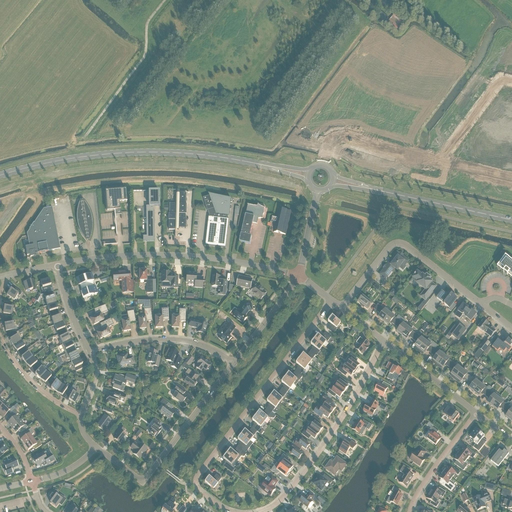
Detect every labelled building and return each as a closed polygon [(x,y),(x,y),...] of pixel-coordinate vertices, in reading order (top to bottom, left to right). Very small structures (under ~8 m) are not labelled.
[(381,10),(377,15),(384,21),(389,16),(381,10)] [(403,20),(395,13),(392,17),(390,19),(387,22),(395,29),(403,20)] [(352,61),(315,110),(332,123),(342,126),(377,80),(352,61)] [(107,211),(115,211),(115,210),(120,210),(119,202),(127,202),(126,190),(105,191),(107,211)] [(189,193),(179,193),(179,190),(168,190),(176,191),(175,204),(169,204),(169,213),(168,213),(168,220),(169,220),(168,230),(175,230),(175,237),(175,230),(178,230),(178,228),(185,228),(186,218),(185,218),(185,214),(186,214),(186,204),(185,204),(186,193),(189,193)] [(143,242),(154,241),(154,206),(159,206),(159,191),(149,191),(149,206),(146,206),(146,236),(143,236),(143,242)] [(222,199),(212,198),(211,195),(203,198),(207,211),(208,210),(209,213),(210,213),(210,217),(209,217),(205,245),(225,247),(228,219),(227,219),(228,215),(229,215),(231,199),(222,198),(222,199)] [(87,241),(89,241),(89,239),(90,238),(90,237),(91,236),(91,235),(91,233),(92,232),(92,231),(92,229),(92,228),(92,227),(92,226),(92,224),(92,223),(92,222),(92,220),(92,219),(92,218),(91,217),(91,215),(91,214),(90,213),(90,212),(89,210),(89,209),(88,208),(88,207),(87,206),(86,205),(86,203),(85,202),(84,201),(83,200),(82,199),(80,200),(80,201),(79,202),(79,203),(78,204),(78,206),(78,207),(77,208),(77,209),(77,211),(77,212),(77,213),(77,214),(77,216),(77,217),(77,218),(77,219),(77,221),(77,222),(77,223),(78,224),(78,226),(78,227),(79,228),(79,229),(80,230),(80,232),(81,233),(81,234),(82,235),(83,236),(83,237),(84,238),(85,239),(87,241)] [(262,207),(261,206),(259,205),(258,204),(258,205),(256,206),(247,204),(247,205),(248,205),(246,215),(245,214),(239,242),(250,244),(252,236),(250,236),(253,223),(257,224),(258,219),(263,219),(263,218),(262,218),(263,214),(264,214),(264,213),(264,212),(264,211),(264,208),(265,208),(264,208),(263,207),(262,207)] [(29,243),(25,244),(27,258),(36,257),(35,254),(39,253),(39,254),(41,253),(40,253),(46,252),(48,252),(48,251),(54,250),(60,249),(59,245),(54,218),(54,216),(52,207),(43,209),(34,223),(33,223),(33,224),(31,228),(30,228),(29,229),(30,230),(27,234),(29,243)] [(285,234),(290,211),(278,209),(276,218),(271,217),(270,221),(275,223),(273,232),(285,234)] [(391,260),(397,265),(403,270),(406,266),(405,266),(409,261),(397,252),(391,260)] [(511,261),(509,259),(509,258),(505,256),(503,259),(497,267),(503,272),(507,275),(511,278),(511,261)] [(386,279),(397,265),(391,260),(380,274),(386,279)] [(146,280),(146,270),(139,270),(139,281),(144,281),(144,284),(146,284),(147,293),(156,293),(156,280),(146,280)] [(130,281),(129,272),(113,274),(113,282),(122,281),(123,293),(134,292),(133,281),(130,281)] [(169,272),(162,272),(162,288),(177,288),(178,276),(171,275),(171,276),(169,276),(169,272)] [(422,276),(417,272),(415,274),(414,275),(414,276),(413,278),(417,281),(416,283),(425,290),(420,296),(425,299),(425,300),(427,298),(436,286),(431,283),(432,282),(429,280),(430,278),(426,275),(425,277),(422,275),(422,276)] [(81,287),(93,283),(92,281),(94,280),(91,273),(76,278),(78,285),(80,285),(81,287)] [(202,288),(203,278),(196,277),(196,273),(187,273),(186,283),(195,284),(194,288),(202,288)] [(225,295),(227,284),(220,283),(220,276),(213,275),(212,286),(219,287),(218,294),(225,295)] [(252,285),(251,284),(252,279),(239,277),(237,285),(250,288),(251,287),(254,288),(252,292),(261,299),(264,296),(266,294),(266,293),(265,292),(264,290),(263,291),(256,286),(255,286),(255,285),(253,284),(252,285)] [(36,290),(33,279),(30,280),(30,281),(23,283),(26,291),(32,290),(33,291),(36,290)] [(51,285),(49,279),(40,281),(42,288),(41,288),(42,292),(53,289),(52,285),(51,285)] [(93,283),(81,287),(82,290),(81,290),(82,293),(81,293),(83,299),(86,298),(86,297),(98,293),(96,286),(94,286),(93,283)] [(19,296),(22,293),(12,286),(10,289),(11,290),(7,295),(14,300),(18,295),(19,296)] [(447,295),(442,291),(440,294),(438,293),(437,295),(438,296),(436,298),(442,302),(444,304),(449,308),(448,309),(451,312),(456,305),(453,303),(457,299),(451,295),(449,298),(447,296),(447,295)] [(47,306),(56,303),(54,297),(55,297),(54,293),(44,296),(47,306)] [(368,309),(372,304),(363,296),(358,302),(362,305),(361,306),(364,308),(364,307),(368,309)] [(151,309),(150,301),(137,301),(138,306),(143,305),(145,317),(138,318),(140,329),(141,329),(142,330),(143,330),(144,330),(145,329),(146,328),(146,322),(152,321),(151,309)] [(14,309),(15,305),(4,303),(3,307),(4,307),(3,314),(12,315),(13,309),(14,309)] [(50,316),(59,313),(58,309),(56,303),(47,306),(50,316)] [(245,316),(249,311),(252,311),(252,304),(245,305),(240,312),(238,310),(234,316),(240,321),(241,320),(243,323),(247,318),(245,316)] [(471,311),(467,309),(468,308),(463,304),(455,315),(459,319),(464,314),(467,316),(466,317),(471,321),(476,314),(472,310),(471,311)] [(96,316),(90,319),(93,325),(103,320),(101,315),(108,312),(105,305),(94,310),(96,316)] [(383,322),(390,313),(384,309),(381,306),(377,311),(381,315),(379,318),(383,322)] [(155,328),(162,328),(162,321),(169,321),(168,308),(161,309),(162,316),(155,317),(155,328)] [(185,322),(186,310),(179,309),(179,317),(172,316),(171,328),(178,328),(179,321),(185,322)] [(122,325),(120,325),(121,331),(123,330),(123,332),(130,330),(129,324),(136,323),(133,311),(127,312),(127,315),(121,316),(122,320),(121,321),(122,325)] [(54,325),(62,322),(60,316),(61,316),(59,313),(50,316),(54,325)] [(395,325),(401,317),(398,315),(396,318),(390,313),(383,322),(388,325),(391,322),(395,325)] [(333,334),(337,329),(337,328),(341,322),(333,316),(328,322),(331,324),(327,329),(333,334)] [(402,336),(408,328),(403,324),(406,321),(401,317),(395,325),(399,329),(397,332),(402,336)] [(14,330),(13,323),(15,323),(14,319),(3,322),(3,325),(4,325),(6,332),(14,330)] [(100,339),(110,334),(107,328),(114,325),(111,319),(100,324),(103,330),(97,333),(100,339)] [(200,322),(190,320),(189,326),(198,329),(197,332),(204,334),(207,324),(200,322)] [(491,337),(496,331),(489,325),(489,324),(483,320),(477,328),(483,332),(484,332),(491,337)] [(58,335),(67,331),(65,328),(62,322),(54,325),(58,335)] [(229,336),(236,327),(230,323),(224,331),(223,331),(218,338),(222,341),(222,340),(227,344),(232,338),(229,336)] [(467,329),(460,324),(458,327),(454,325),(447,335),(451,338),(452,336),(458,341),(467,329)] [(413,340),(417,335),(408,328),(402,336),(406,339),(409,336),(413,340)] [(62,345),(70,341),(67,335),(68,334),(67,331),(58,335),(62,345)] [(13,346),(21,341),(16,333),(7,338),(9,341),(10,341),(13,346)] [(314,340),(323,346),(326,341),(327,342),(331,337),(325,333),(321,337),(318,335),(314,340)] [(419,351),(426,342),(417,335),(413,340),(417,343),(415,346),(416,347),(415,348),(419,351)] [(366,342),(360,337),(356,343),(359,345),(356,349),(362,354),(364,352),(365,353),(369,347),(368,347),(369,345),(368,344),(369,343),(366,341),(366,342)] [(431,354),(435,349),(431,345),(433,343),(428,339),(426,342),(419,351),(422,354),(423,353),(424,354),(427,350),(431,354)] [(484,352),(490,343),(485,339),(478,348),(479,349),(478,350),(482,353),(483,352),(484,352)] [(510,341),(509,341),(510,340),(508,339),(505,343),(504,343),(503,344),(498,339),(492,347),(498,351),(499,349),(504,353),(506,349),(509,352),(511,347),(511,341),(510,341)] [(319,351),(323,346),(314,340),(311,344),(314,347),(310,352),(315,355),(316,356),(320,351),(319,351)] [(18,356),(26,350),(21,341),(13,346),(17,352),(16,352),(18,356)] [(65,354),(76,349),(74,346),(73,346),(70,341),(62,345),(61,345),(65,354)] [(437,365),(444,356),(440,352),(440,351),(436,348),(435,349),(431,354),(436,357),(433,360),(434,361),(433,363),(437,365)] [(71,362),(79,358),(76,353),(77,352),(76,349),(65,354),(67,359),(70,359),(71,362)] [(26,363),(32,358),(26,350),(18,356),(21,359),(22,358),(26,363)] [(170,350),(166,360),(173,363),(172,367),(177,369),(180,362),(181,360),(176,357),(178,353),(170,350)] [(158,367),(160,357),(157,357),(158,352),(150,351),(147,362),(152,363),(152,366),(158,367)] [(312,360),(315,355),(310,352),(307,356),(304,354),(300,359),(308,365),(312,360)] [(351,354),(345,363),(347,364),(356,372),(359,368),(358,368),(359,365),(355,362),(357,359),(351,354)] [(127,359),(127,355),(121,356),(121,355),(116,356),(117,361),(118,361),(119,366),(128,364),(128,365),(134,364),(132,357),(129,358),(129,359),(127,359)] [(188,366),(193,359),(189,356),(184,363),(188,366)] [(449,368),(453,363),(444,356),(437,365),(440,368),(441,367),(443,368),(445,365),(449,368)] [(32,372),(39,366),(32,358),(26,363),(30,368),(29,369),(32,372)] [(79,358),(71,362),(76,372),(85,367),(83,364),(82,364),(79,358)] [(208,370),(210,367),(211,365),(201,358),(197,364),(198,365),(196,368),(200,371),(203,369),(206,371),(208,369),(208,370)] [(305,370),(308,365),(300,359),(296,364),(299,366),(296,371),(301,375),(304,370),(305,370)] [(389,363),(386,368),(391,371),(387,378),(392,381),(393,380),(396,382),(399,376),(403,371),(398,367),(397,369),(393,367),(394,366),(389,363)] [(455,379),(462,370),(453,363),(449,368),(454,371),(451,375),(452,376),(452,377),(455,379)] [(342,366),(338,371),(344,376),(346,373),(351,376),(353,374),(354,375),(356,372),(347,364),(344,368),(342,366)] [(46,372),(48,370),(46,368),(43,365),(41,368),(39,366),(32,372),(35,375),(35,374),(40,379),(46,372)] [(193,373),(188,369),(184,374),(188,377),(184,382),(193,388),(197,382),(195,380),(196,379),(199,376),(194,372),(193,373)] [(47,387),(53,379),(56,377),(48,370),(46,372),(40,379),(45,383),(44,384),(47,387)] [(467,382),(471,377),(462,370),(455,379),(459,382),(460,381),(461,382),(463,379),(467,382)] [(303,376),(296,371),(292,375),(289,373),(286,378),(294,384),(296,386),(303,376)] [(115,376),(112,384),(114,385),(113,388),(120,391),(122,384),(124,385),(126,381),(134,384),(136,378),(127,374),(125,378),(120,376),(120,377),(115,376)] [(340,376),(333,384),(344,392),(348,387),(343,383),(345,381),(340,376)] [(474,392),(480,384),(476,381),(477,380),(472,377),(471,377),(467,382),(472,386),(469,389),(474,392)] [(290,389),(294,384),(286,378),(285,378),(282,383),(285,385),(281,390),(286,394),(290,389)] [(56,392),(62,385),(53,379),(47,387),(51,389),(51,388),(56,392)] [(391,386),(383,382),(382,385),(378,383),(374,391),(380,393),(379,395),(383,397),(387,389),(389,390),(391,386)] [(328,393),(327,394),(331,398),(332,396),(333,397),(335,394),(340,398),(344,392),(333,384),(327,392),(328,393)] [(486,396),(492,388),(489,386),(485,388),(480,384),(474,392),(479,396),(481,393),(486,396)] [(64,399),(70,391),(62,385),(56,392),(62,396),(61,397),(64,399)] [(73,385),(70,391),(64,399),(68,401),(69,400),(75,403),(79,396),(76,394),(76,387),(73,385)] [(182,403),(187,397),(183,394),(185,392),(178,386),(174,391),(176,392),(173,396),(181,403),(180,405),(182,403)] [(492,407),(499,398),(491,392),(493,389),(492,388),(486,396),(490,400),(488,403),(492,407)] [(283,398),(286,394),(281,390),(277,394),(274,392),(271,397),(279,403),(283,398)] [(125,397),(117,394),(115,393),(113,396),(108,395),(106,401),(110,403),(110,404),(116,406),(118,401),(123,403),(125,397)] [(323,407),(332,413),(336,408),(330,404),(332,401),(325,396),(321,401),(325,404),(323,407)] [(275,408),(279,403),(271,397),(267,402),(270,404),(267,409),(272,413),(275,408)] [(508,405),(510,403),(508,401),(506,404),(499,398),(492,407),(497,410),(499,407),(504,410),(508,405)] [(165,406),(160,412),(169,419),(174,413),(170,409),(172,406),(169,404),(163,399),(160,402),(165,406)] [(376,409),(378,404),(372,401),(369,406),(367,404),(363,411),(368,413),(367,414),(371,416),(372,415),(372,416),(376,409)] [(11,414),(15,410),(14,410),(16,409),(13,407),(10,409),(5,404),(0,408),(0,413),(1,415),(1,416),(2,418),(8,412),(11,414)] [(328,418),(332,413),(323,407),(321,410),(318,407),(314,412),(320,417),(322,414),(328,418)] [(454,412),(448,407),(443,413),(450,418),(449,419),(453,422),(459,415),(455,412),(454,412)] [(276,416),(272,413),(267,409),(263,414),(260,411),(256,416),(264,422),(268,418),(274,419),(276,416)] [(11,428),(20,421),(16,416),(18,414),(15,410),(11,414),(7,418),(9,421),(7,423),(11,428)] [(104,416),(96,426),(104,432),(106,429),(105,428),(111,421),(104,416)] [(256,423),(252,428),(257,432),(262,435),(264,432),(261,427),(264,422),(256,416),(253,421),(256,423)] [(311,427),(319,434),(323,428),(318,425),(321,421),(315,417),(311,422),(313,424),(311,427)] [(161,427),(159,426),(161,423),(155,419),(153,421),(155,423),(153,426),(150,430),(151,431),(149,434),(154,437),(155,434),(157,435),(156,437),(161,430),(160,431),(159,430),(161,427)] [(357,420),(352,429),(359,433),(363,427),(366,429),(369,431),(372,425),(363,420),(361,423),(357,420)] [(20,421),(11,428),(16,433),(19,430),(21,433),(28,427),(25,425),(24,426),(20,421)] [(119,443),(125,436),(122,433),(124,430),(120,426),(114,433),(117,435),(114,439),(119,443)] [(315,439),(319,434),(311,427),(308,431),(306,429),(302,434),(308,439),(310,436),(315,439)] [(436,445),(441,438),(436,434),(438,432),(432,427),(428,431),(431,433),(427,439),(436,445)] [(253,436),(257,432),(252,428),(248,433),(245,430),(242,435),(250,441),(253,437),(253,436)] [(482,433),(476,428),(474,432),(473,432),(473,433),(470,437),(475,441),(474,442),(475,444),(473,447),(479,452),(485,444),(481,441),(484,436),(481,434),(482,433)] [(24,445),(33,439),(31,436),(33,434),(34,433),(31,429),(24,433),(26,436),(21,440),(24,445)] [(253,444),(250,441),(242,435),(238,440),(241,442),(237,447),(242,451),(243,451),(246,453),(253,444)] [(294,445),(300,450),(302,447),(306,450),(307,449),(307,450),(310,447),(309,446),(310,445),(300,438),(294,445)] [(33,439),(24,445),(28,450),(33,447),(35,450),(42,445),(39,441),(38,441),(35,442),(33,439)] [(349,444),(344,441),(342,444),(343,444),(339,450),(346,455),(350,449),(353,451),(357,445),(351,441),(349,444)] [(139,446),(134,443),(130,448),(133,450),(134,449),(135,451),(133,454),(139,459),(146,449),(140,444),(139,446)] [(299,452),(300,450),(294,445),(291,449),(293,451),(291,454),(299,460),(299,459),(300,459),(303,456),(302,456),(302,455),(299,452)] [(245,453),(246,453),(243,451),(242,451),(237,447),(234,452),(231,449),(227,454),(236,461),(240,456),(244,457),(246,454),(245,453)] [(424,455),(426,452),(420,448),(416,454),(415,453),(410,460),(420,467),(425,460),(422,458),(424,455)] [(460,450),(457,453),(467,460),(469,457),(472,459),(476,454),(470,449),(467,452),(465,450),(463,448),(461,451),(460,450)] [(485,458),(490,452),(486,449),(481,455),(485,458)] [(502,452),(499,450),(491,461),(498,467),(509,454),(504,450),(502,452)] [(33,460),(33,461),(34,462),(34,463),(35,463),(37,466),(45,461),(47,465),(54,460),(51,454),(48,456),(45,452),(43,453),(33,459),(33,460)] [(456,457),(454,459),(459,463),(457,466),(463,471),(467,466),(464,464),(467,460),(457,453),(455,456),(456,457)] [(233,466),(236,461),(227,454),(223,459),(226,461),(223,466),(232,473),(234,470),(233,466)] [(277,462),(289,472),(290,471),(291,471),(294,468),(293,467),(286,461),(289,458),(283,454),(280,459),(277,462)] [(346,464),(337,457),(333,463),(330,461),(327,465),(325,467),(325,468),(335,475),(336,474),(337,474),(338,472),(338,471),(339,469),(341,471),(346,464)] [(6,475),(12,472),(11,469),(18,466),(15,459),(5,464),(7,469),(4,470),(6,475)] [(289,473),(289,472),(277,462),(275,466),(274,466),(271,470),(276,474),(279,471),(286,477),(286,476),(287,477),(289,473)] [(265,469),(262,466),(260,465),(259,464),(256,468),(263,473),(263,472),(265,469)] [(406,487),(413,477),(409,474),(411,471),(403,466),(400,472),(404,474),(399,482),(406,487)] [(443,472),(452,479),(456,474),(458,475),(460,472),(454,468),(452,470),(447,467),(443,472)] [(449,482),(452,479),(443,472),(439,478),(444,481),(441,485),(451,492),(455,486),(449,482)] [(213,489),(222,478),(216,474),(213,479),(210,477),(205,483),(213,489)] [(324,479),(319,476),(313,484),(318,487),(317,487),(321,491),(325,487),(324,486),(327,482),(330,484),(333,481),(326,476),(324,479)] [(273,487),(278,481),(272,477),(267,482),(266,481),(261,489),(270,496),(276,489),(273,487)] [(494,492),(496,486),(486,483),(484,489),(494,492)] [(402,495),(398,493),(399,490),(393,487),(391,490),(395,492),(394,494),(392,493),(391,496),(389,497),(386,502),(390,504),(391,502),(397,505),(402,495)] [(430,493),(439,499),(440,496),(443,497),(446,492),(439,488),(438,491),(433,488),(431,490),(432,491),(430,493)] [(59,497),(56,495),(58,492),(55,490),(50,497),(53,499),(50,503),(56,507),(59,503),(61,505),(66,499),(61,496),(59,497)] [(311,501),(315,497),(309,492),(306,497),(304,495),(299,501),(308,508),(312,502),(311,501)] [(437,501),(439,499),(430,493),(428,496),(428,495),(426,498),(431,501),(430,504),(436,508),(439,503),(437,501)] [(491,500),(489,494),(481,496),(473,499),(475,503),(474,503),(475,507),(476,506),(478,510),(486,507),(484,503),(491,500)] [(511,511),(511,503),(511,502),(509,501),(510,498),(503,496),(501,499),(505,500),(503,505),(506,506),(505,509),(508,510),(508,511),(511,511)] [(175,507),(173,505),(176,501),(172,498),(166,507),(165,506),(162,509),(162,510),(161,511),(172,511),(175,507)]
